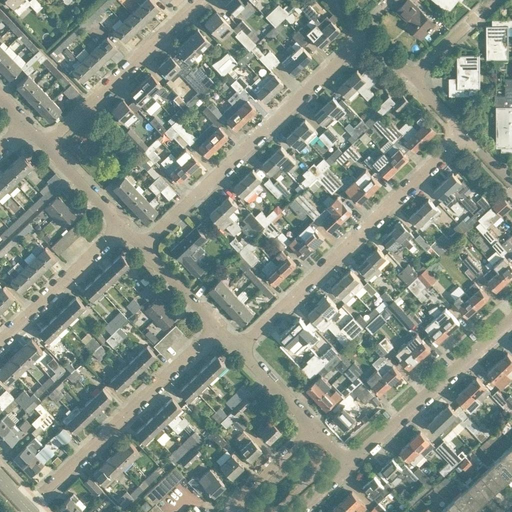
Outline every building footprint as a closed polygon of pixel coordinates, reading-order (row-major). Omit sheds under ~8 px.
[(29,0),(27,2),(41,16),(47,11),(37,0),(29,0)] [(159,7),(152,0),(144,0),(140,4),(150,15),(159,7)] [(241,0),(227,0),(225,3),(234,12),(239,8),(246,16),(254,8),(246,0),(244,3),(241,0)] [(301,0),(297,4),(302,9),(311,18),(330,38),(339,29),(326,15),(320,21),(316,18),(316,12),(308,3),(311,0),(301,0)] [(426,14),(419,7),(410,0),(396,0),(401,5),(397,10),(414,26),(412,29),(422,38),(429,29),(429,30),(432,27),(432,26),(433,25),(424,16),(426,14)] [(434,0),(448,11),(449,9),(455,0),(454,0),(434,0)] [(103,1),(91,13),(98,21),(102,17),(100,14),(108,6),(103,1)] [(278,3),(265,16),(275,26),(278,23),(284,17),(285,16),(288,13),(283,7),(282,8),(278,3)] [(131,13),(141,24),(150,15),(140,4),(131,13)] [(283,7),(288,13),(290,11),(292,10),(286,4),(283,7)] [(227,33),(232,28),(216,11),(205,21),(216,33),(222,27),(227,33)] [(98,21),(91,13),(79,25),(83,29),(91,21),(95,25),(98,21)] [(131,13),(122,21),(133,32),(141,24),(131,13)] [(14,23),(6,14),(2,18),(10,27),(14,23)] [(301,26),(297,31),(307,42),(312,38),(320,47),(330,38),(311,18),(306,22),(311,27),(306,31),(301,26)] [(488,56),(498,56),(506,56),(506,27),(511,27),(511,18),(495,19),(495,27),(488,27),(488,56)] [(237,23),(236,24),(237,24),(252,39),(251,40),(254,42),(258,38),(244,23),(241,20),(237,23)] [(114,29),(124,40),(133,32),(122,21),(114,29)] [(22,31),(14,23),(10,27),(18,35),(22,31)] [(275,26),(269,31),(274,35),(282,27),(278,23),(275,26)] [(237,24),(232,29),(236,33),(234,35),(248,49),(255,43),(254,42),(251,40),(252,39),(237,24)] [(83,29),(79,25),(70,33),(74,37),(83,29)] [(214,46),(197,28),(187,38),(198,49),(204,44),(210,50),(214,46)] [(30,40),(22,31),(18,35),(26,44),(30,40)] [(290,44),(286,48),(291,53),(301,65),(311,56),(302,47),(307,42),(297,31),(292,35),(300,44),(294,49),(290,44)] [(74,37),(70,33),(61,41),(66,46),(74,37)] [(117,47),(107,36),(98,45),(108,56),(117,47)] [(197,61),(192,55),(198,49),(187,38),(177,48),(194,65),(197,61)] [(39,50),(30,40),(26,44),(35,54),(39,50)] [(61,50),(66,46),(61,41),(49,53),(56,60),(60,56),(58,53),(61,50)] [(264,54),(255,43),(248,49),(241,57),(245,62),(255,53),(269,68),(273,64),(274,63),(264,54)] [(108,56),(98,45),(89,53),(99,64),(108,56)] [(12,58),(4,49),(0,52),(0,68),(1,69),(12,58)] [(264,54),(274,63),(273,64),(274,65),(279,60),(269,49),(264,54)] [(211,63),(222,75),(223,75),(222,74),(227,70),(235,62),(236,62),(227,51),(223,55),(211,63)] [(99,64),(89,53),(80,61),(91,72),(99,64)] [(291,53),(281,62),(292,74),(301,65),(291,53)] [(197,91),(185,102),(189,106),(208,88),(193,72),(183,61),(179,65),(170,55),(159,65),(172,80),(180,72),(197,91)] [(469,93),(477,93),(477,86),(477,56),(459,56),(459,83),(449,83),(449,95),(469,95),(469,93)] [(45,57),(42,61),(50,69),(54,66),(45,57)] [(235,62),(240,67),(245,62),(241,57),(236,62),(235,62)] [(9,78),(21,67),(12,58),(1,69),(9,78)] [(72,69),(82,80),(91,72),(80,61),(72,69)] [(193,72),(208,88),(213,84),(215,82),(216,80),(206,71),(205,72),(201,65),(193,72)] [(54,66),(50,69),(58,78),(62,74),(54,66)] [(348,78),(357,88),(368,99),(373,93),(368,88),(377,79),(366,69),(361,74),(357,69),(348,78)] [(283,83),(270,70),(261,79),(273,92),(283,83)] [(161,94),(162,95),(167,91),(150,73),(140,83),(156,99),(161,94)] [(28,74),(16,85),(24,94),(36,83),(28,74)] [(70,82),(62,74),(58,78),(66,86),(70,82)] [(239,74),(235,79),(244,88),(248,93),(255,100),(259,96),(264,100),(266,101),(270,97),(269,95),(273,92),(261,79),(258,76),(254,80),(255,81),(250,86),(239,74)] [(339,87),(347,96),(357,88),(348,78),(339,87)] [(505,95),(495,95),(495,108),(498,108),(498,107),(511,107),(511,78),(505,78),(505,95)] [(239,93),(244,88),(235,79),(230,83),(239,93)] [(79,92),(70,82),(66,86),(69,90),(65,93),(71,99),(79,92)] [(36,83),(24,94),(32,102),(44,91),(36,83)] [(140,83),(130,93),(137,100),(146,109),(150,114),(160,104),(156,99),(140,83)] [(32,102),(40,111),(52,99),(44,91),(32,102)] [(246,99),(241,94),(231,103),(245,118),(255,109),(248,101),(246,99)] [(173,98),(184,111),(189,106),(185,102),(179,95),(176,95),(173,98)] [(403,95),(395,102),(393,104),(399,111),(409,101),(403,95)] [(337,119),(341,115),(337,111),(341,107),(351,117),(356,113),(342,98),(338,102),(333,96),(324,105),(335,117),(337,119)] [(382,114),(393,104),(395,102),(389,96),(380,105),(381,107),(378,110),(382,114)] [(61,109),(54,101),(52,99),(40,111),(49,120),(61,109)] [(123,99),(112,109),(127,125),(137,115),(123,99)] [(211,101),(206,105),(216,115),(220,111),(211,101)] [(228,120),(235,128),(245,118),(231,103),(222,113),(226,118),(228,120)] [(202,109),(212,120),(216,115),(206,105),(202,109)] [(315,114),(326,126),(335,117),(324,105),(315,114)] [(511,107),(498,107),(498,108),(498,145),(500,145),(501,145),(501,151),(511,150),(511,107)] [(365,122),(369,127),(382,114),(378,110),(371,117),(365,122)] [(417,120),(422,125),(417,130),(426,139),(436,130),(422,115),(417,120)] [(154,116),(149,121),(161,133),(166,128),(154,116)] [(171,124),(177,132),(187,142),(188,143),(188,142),(190,144),(194,140),(198,145),(200,147),(207,155),(217,145),(203,130),(196,137),(177,118),(171,124)] [(318,132),(305,119),(296,128),(309,141),(318,132)] [(352,134),(356,139),(359,136),(361,135),(365,130),(365,131),(369,127),(365,122),(363,120),(353,129),(355,131),(352,134)] [(403,133),(391,120),(386,125),(398,138),(402,134),(407,139),(416,149),(426,139),(417,130),(412,124),(403,133)] [(218,126),(213,121),(203,130),(217,145),(227,135),(220,128),(218,126)] [(171,124),(166,129),(173,136),(177,132),(171,124)] [(386,125),(381,130),(393,143),(384,152),(389,157),(389,156),(398,166),(408,156),(399,147),(394,142),(398,138),(386,125)] [(328,126),(324,131),(333,141),(338,136),(328,126)] [(124,132),(142,151),(147,146),(130,127),(124,132)] [(299,150),(309,141),(296,128),(286,137),(299,150)] [(361,135),(360,136),(365,141),(370,136),(365,131),(365,130),(361,135)] [(324,131),(319,136),(329,147),(334,143),(333,141),(324,131)] [(177,132),(173,136),(183,146),(187,142),(177,132)] [(147,146),(142,151),(153,163),(160,157),(153,150),(161,142),(157,137),(147,146)] [(356,151),(350,145),(345,149),(355,160),(361,155),(357,150),(356,151)] [(281,164),(284,168),(288,165),(289,166),(295,160),(281,146),(272,155),(281,164)] [(189,153),(185,148),(175,157),(189,172),(199,162),(192,155),(190,152),(189,153)] [(343,152),(338,148),(326,159),(330,164),(343,152)] [(379,166),(388,176),(398,166),(389,156),(389,157),(384,152),(374,161),(379,166)] [(22,154),(13,162),(23,173),(32,165),(22,154)] [(281,164),(272,155),(262,164),(276,178),(281,172),(285,168),(284,168),(281,164)] [(138,161),(147,170),(151,166),(142,157),(138,161)] [(170,172),(179,181),(189,172),(175,157),(165,166),(170,171),(170,172)] [(326,159),(322,163),(326,168),(328,166),(330,164),(326,159)] [(23,173),(13,162),(4,171),(15,182),(23,173)] [(309,167),(317,176),(322,171),(314,162),(309,167)] [(155,178),(159,174),(151,166),(147,170),(155,178)] [(338,188),(343,183),(328,166),(326,168),(323,171),(336,185),(338,188)] [(303,180),(299,184),(304,189),(317,176),(309,167),(302,173),(308,179),(304,182),(303,180)] [(258,192),(263,188),(257,182),(262,178),(253,169),(244,178),(256,190),(258,192)] [(361,174),(363,177),(359,181),(370,193),(380,183),(372,175),(371,175),(366,169),(361,174)] [(9,193),(17,185),(15,182),(4,171),(0,174),(0,183),(6,190),(9,193)] [(317,176),(330,190),(336,185),(323,171),(322,171),(317,176)] [(453,172),(443,181),(458,197),(463,192),(457,186),(462,181),(453,172)] [(152,181),(160,190),(167,183),(159,174),(155,178),(152,181)] [(124,175),(112,186),(120,194),(132,183),(124,175)] [(234,187),(241,194),(246,199),(256,190),(244,178),(234,187)] [(264,183),(278,197),(282,192),(274,183),(269,178),(264,183)] [(278,179),(274,183),(282,192),(286,196),(290,192),(278,179)] [(351,194),(360,203),(370,193),(359,181),(353,186),(351,183),(346,188),(352,193),(351,194)] [(459,198),(458,197),(443,181),(434,190),(446,203),(451,198),(454,202),(459,198)] [(39,191),(43,194),(46,198),(56,190),(48,182),(39,191)] [(140,192),(132,183),(120,194),(129,203),(140,192)] [(176,192),(169,185),(167,183),(160,190),(168,199),(176,192)] [(304,208),(304,209),(319,224),(323,221),(332,230),(342,220),(328,205),(321,212),(301,191),(294,198),(304,208)] [(140,192),(129,203),(137,212),(148,201),(140,192)] [(43,194),(34,203),(38,207),(46,198),(43,194)] [(57,195),(45,207),(54,217),(66,205),(57,195)] [(476,201),(481,206),(474,213),(479,218),(482,214),(491,207),(491,206),(482,195),(476,201)] [(498,210),(500,208),(508,201),(502,195),(492,205),(498,210)] [(158,201),(153,196),(148,201),(137,212),(146,221),(157,210),(153,206),(158,201)] [(228,214),(231,217),(235,213),(232,210),(238,205),(229,196),(220,205),(228,214)] [(343,201),(338,196),(328,205),(342,220),(352,210),(345,203),(343,201)] [(299,213),(304,209),(304,208),(294,198),(289,203),(299,213)] [(441,211),(429,199),(419,208),(431,220),(432,220),(433,222),(437,218),(436,216),(441,211)] [(38,207),(34,203),(25,211),(29,215),(38,207)] [(64,227),(76,215),(66,205),(54,217),(64,227)] [(210,213),(219,223),(224,218),(227,222),(225,225),(234,235),(241,228),(242,228),(241,227),(231,217),(228,214),(220,205),(210,213)] [(482,214),(479,218),(478,218),(481,221),(486,227),(493,221),(490,218),(496,213),(491,207),(482,214)] [(419,226),(419,225),(422,229),(431,220),(419,208),(410,216),(419,226)] [(267,215),(261,210),(255,216),(265,226),(266,225),(278,214),(278,213),(273,209),(267,215)] [(29,215),(25,211),(17,219),(21,223),(29,215)] [(251,211),(243,219),(247,223),(241,227),(242,228),(241,228),(247,233),(252,239),(258,245),(259,244),(256,241),(253,238),(262,229),(265,226),(255,216),(251,211)] [(280,212),(278,213),(278,214),(266,225),(286,246),(290,241),(295,246),(295,247),(297,249),(304,256),(310,251),(311,252),(315,249),(313,247),(314,247),(305,238),(305,237),(300,232),(290,241),(273,222),(282,214),(280,212)] [(465,230),(478,218),(479,218),(474,213),(471,216),(468,213),(458,223),(465,230)] [(21,223),(17,219),(8,227),(12,231),(21,223)] [(401,221),(392,230),(406,245),(408,248),(413,243),(409,239),(413,235),(409,231),(410,230),(401,221)] [(35,230),(28,222),(16,234),(20,238),(27,231),(30,234),(35,230)] [(305,228),(310,233),(305,237),(305,238),(314,247),(324,237),(315,228),(310,223),(305,228)] [(454,227),(457,230),(448,238),(452,242),(465,230),(458,223),(454,227)] [(73,225),(69,229),(76,237),(81,232),(73,225)] [(266,225),(265,226),(262,229),(281,251),(272,259),(286,273),(296,264),(287,254),(287,255),(282,250),(286,246),(266,225)] [(0,242),(0,243),(12,231),(8,227),(0,235),(0,242)] [(190,253),(206,238),(196,227),(172,249),(197,276),(204,269),(190,253)] [(76,237),(69,229),(64,233),(72,241),(76,237)] [(391,248),(397,253),(406,245),(392,230),(382,239),(391,248)] [(507,250),(490,231),(484,236),(502,254),(507,250)] [(64,233),(60,237),(67,245),(72,241),(64,233)] [(235,237),(230,242),(239,252),(240,252),(239,251),(252,239),(247,233),(239,241),(235,237)] [(420,233),(415,238),(426,250),(427,249),(431,253),(435,250),(430,244),(420,233)] [(20,238),(16,234),(7,242),(11,246),(20,238)] [(430,244),(435,250),(440,255),(452,242),(448,238),(447,238),(443,234),(436,240),(435,239),(430,244)] [(67,245),(60,237),(55,242),(63,250),(67,245)] [(258,259),(251,251),(258,245),(252,239),(239,251),(240,252),(239,252),(243,256),(243,255),(252,265),(258,259)] [(11,246),(7,242),(0,248),(0,252),(2,255),(11,246)] [(58,254),(63,250),(55,242),(51,246),(58,254)] [(37,248),(32,252),(35,256),(36,255),(46,266),(55,258),(44,247),(40,251),(37,248)] [(387,257),(378,247),(368,256),(377,266),(387,257)] [(129,264),(120,254),(111,263),(120,272),(129,264)] [(469,254),(463,260),(465,263),(466,263),(478,276),(483,272),(469,254)] [(35,256),(27,263),(38,274),(46,266),(36,255),(35,256)] [(244,271),(249,267),(249,268),(252,265),(243,255),(243,256),(236,262),(244,271)] [(377,266),(368,256),(359,265),(368,275),(364,278),(367,281),(375,274),(376,275),(381,271),(377,266)] [(504,256),(499,261),(493,265),(498,271),(499,270),(507,280),(511,275),(511,264),(509,261),(504,256)] [(267,274),(276,283),(286,273),(272,259),(262,268),(267,273),(267,274)] [(23,267),(17,261),(12,265),(29,283),(38,274),(27,263),(23,267)] [(111,282),(120,272),(111,263),(101,272),(111,282)] [(408,263),(404,267),(415,279),(418,275),(417,275),(419,274),(419,273),(427,266),(425,263),(416,271),(408,263)] [(465,270),(473,280),(478,276),(466,263),(465,263),(463,265),(466,269),(465,270)] [(12,265),(7,270),(13,277),(10,280),(20,291),(29,283),(12,265)] [(488,280),(497,289),(507,280),(499,270),(498,271),(493,265),(489,269),(483,274),(488,279),(488,280)] [(244,271),(253,280),(257,276),(249,268),(249,267),(244,271)] [(398,273),(409,285),(415,279),(404,267),(398,273)] [(426,267),(422,271),(431,283),(436,278),(426,267)] [(359,279),(351,270),(341,279),(355,293),(363,285),(372,295),(374,292),(379,297),(381,295),(382,295),(380,294),(368,281),(364,284),(359,279)] [(418,275),(427,286),(431,283),(422,271),(419,274),(417,275),(418,275)] [(92,281),(101,291),(111,282),(101,272),(92,281)] [(257,276),(253,280),(261,289),(265,285),(257,276)] [(209,288),(218,297),(229,286),(221,278),(221,277),(209,288)] [(332,288),(345,302),(355,293),(341,279),(332,288)] [(83,289),(92,299),(101,291),(92,281),(83,289)] [(474,292),(470,296),(469,296),(478,306),(488,296),(480,287),(475,282),(469,286),(474,292)] [(144,287),(139,292),(147,300),(156,292),(150,287),(148,284),(144,287)] [(0,285),(0,301),(4,306),(13,298),(2,287),(0,285)] [(274,294),(267,287),(265,285),(261,289),(269,298),(274,294)] [(218,297),(226,306),(237,295),(229,286),(218,297)] [(380,294),(382,295),(381,295),(389,303),(394,299),(385,289),(380,294)] [(459,305),(468,315),(478,306),(469,296),(470,296),(465,291),(454,300),(459,305)] [(226,306),(234,315),(246,304),(237,295),(226,306)] [(322,300),(318,304),(330,317),(338,308),(335,305),(336,305),(331,300),(327,296),(325,295),(321,299),(322,300)] [(84,306),(75,296),(67,305),(76,314),(84,306)] [(400,296),(395,300),(400,306),(405,302),(400,296)] [(133,297),(125,305),(133,313),(141,306),(133,297)] [(144,309),(154,319),(166,307),(157,297),(144,309)] [(389,303),(385,307),(390,313),(393,311),(409,328),(410,327),(415,323),(407,314),(404,310),(400,306),(394,299),(389,303)] [(254,312),(246,304),(234,315),(242,323),(254,312)] [(318,304),(308,314),(313,318),(309,321),(316,328),(319,325),(324,330),(329,326),(337,336),(343,331),(340,328),(330,317),(318,304)] [(76,314),(67,305),(57,314),(66,323),(76,314)] [(429,309),(436,317),(449,332),(459,322),(451,313),(446,307),(442,311),(437,305),(429,309)] [(163,329),(176,317),(166,307),(154,319),(163,329)] [(412,309),(407,314),(415,323),(417,325),(422,320),(412,309)] [(360,314),(356,318),(364,327),(366,326),(370,322),(376,315),(372,310),(368,314),(370,316),(366,320),(360,314)] [(47,323),(56,332),(66,323),(57,314),(47,323)] [(107,322),(115,330),(119,326),(107,314),(103,318),(107,322)] [(295,323),(291,327),(300,336),(308,344),(310,347),(320,338),(313,331),(316,328),(309,321),(306,324),(300,318),(299,319),(298,317),(294,321),(295,323)] [(352,317),(340,328),(343,331),(351,339),(363,328),(352,317)] [(430,331),(439,341),(449,332),(436,317),(425,326),(430,331)] [(130,321),(127,318),(119,326),(115,330),(122,337),(123,338),(127,334),(122,329),(130,321)] [(103,326),(111,334),(115,330),(107,322),(103,326)] [(370,322),(366,326),(372,333),(377,329),(370,322)] [(38,331),(47,341),(56,332),(47,323),(38,331)] [(175,324),(171,328),(178,336),(183,332),(175,324)] [(285,329),(280,334),(281,336),(298,354),(305,347),(307,345),(308,344),(300,336),(291,327),(287,331),(285,329)] [(171,328),(166,333),(174,341),(178,336),(171,328)] [(145,333),(154,343),(158,339),(149,329),(145,333)] [(115,330),(111,334),(105,339),(113,347),(122,337),(115,330)] [(162,337),(169,345),(174,341),(166,333),(162,337)] [(417,333),(407,342),(420,358),(430,348),(417,333)] [(379,341),(388,351),(394,346),(386,336),(379,341)] [(89,340),(96,348),(100,344),(93,337),(89,340)] [(162,337),(157,341),(165,349),(169,345),(162,337)] [(31,338),(23,346),(34,358),(42,350),(31,338)] [(89,340),(84,344),(92,352),(96,348),(89,340)] [(44,344),(50,351),(54,348),(47,341),(44,344)] [(161,353),(165,349),(157,341),(153,345),(161,353)] [(393,365),(388,359),(384,355),(388,351),(379,341),(373,346),(381,355),(372,363),(378,369),(391,383),(401,374),(393,365)] [(401,347),(396,352),(401,357),(403,359),(410,367),(420,358),(407,342),(404,342),(401,345),(401,347)] [(100,344),(96,348),(103,356),(107,353),(100,344)] [(156,355),(147,345),(138,354),(147,363),(156,355)] [(332,345),(319,357),(326,363),(336,353),(338,351),(332,345)] [(34,358),(23,346),(14,354),(25,366),(34,358)] [(96,356),(99,360),(103,356),(96,348),(92,352),(92,353),(90,354),(93,359),(96,356)] [(324,365),(329,370),(342,358),(337,353),(325,364),(324,365)] [(498,362),(511,377),(511,376),(511,357),(508,353),(498,362)] [(18,377),(27,369),(25,366),(14,354),(5,363),(16,375),(18,377)] [(147,363),(138,354),(128,363),(137,372),(147,363)] [(225,365),(216,355),(207,364),(216,373),(225,365)] [(55,372),(50,376),(54,380),(64,370),(52,357),(46,363),(55,372)] [(308,362),(301,368),(311,378),(320,369),(324,365),(326,363),(319,357),(311,365),(308,362)] [(347,358),(344,361),(349,367),(358,376),(359,377),(364,372),(354,362),(352,364),(347,358)] [(63,364),(70,372),(71,372),(74,369),(67,361),(63,364)] [(488,372),(501,386),(511,377),(498,362),(488,372)] [(0,367),(0,375),(7,383),(16,375),(5,363),(0,367)] [(128,363),(119,372),(128,381),(137,372),(128,363)] [(216,373),(207,364),(197,373),(206,382),(216,373)] [(82,376),(74,369),(71,372),(78,380),(82,376)] [(372,383),(381,393),(391,383),(378,369),(367,378),(372,383)] [(71,372),(70,372),(66,376),(74,384),(78,380),(71,372)] [(110,381),(119,390),(128,381),(119,372),(110,381)] [(197,373),(188,382),(197,391),(206,382),(197,373)] [(326,389),(331,384),(322,374),(307,388),(317,398),(326,389)] [(42,384),(46,388),(54,380),(50,376),(42,384)] [(353,390),(363,381),(359,377),(358,376),(348,384),(353,390)] [(467,386),(481,401),(491,391),(485,386),(486,386),(477,377),(467,386)] [(61,381),(51,390),(59,398),(63,394),(58,390),(64,384),(61,381)] [(179,390),(188,400),(197,391),(188,382),(179,390)] [(342,393),(332,383),(331,384),(326,389),(317,398),(326,408),(342,393)] [(42,384),(33,392),(37,397),(46,388),(42,384)] [(238,389),(235,392),(242,400),(245,397),(251,392),(243,384),(238,389)] [(482,403),(481,401),(467,386),(457,396),(462,402),(458,405),(462,409),(466,405),(471,411),(476,405),(478,407),(482,403)] [(111,397),(102,387),(93,396),(103,405),(111,397)] [(28,405),(34,399),(38,403),(39,402),(41,400),(37,397),(33,392),(29,396),(23,389),(14,397),(19,402),(24,408),(28,405)] [(492,394),(511,415),(511,414),(511,405),(505,398),(506,398),(497,389),(492,394)] [(48,394),(55,402),(59,398),(51,390),(48,394)] [(225,401),(232,409),(242,400),(235,392),(225,401)] [(376,405),(380,401),(372,392),(367,396),(376,405)] [(10,393),(0,402),(0,410),(3,408),(14,397),(10,393)] [(93,414),(103,405),(93,396),(84,405),(93,414)] [(14,397),(3,408),(7,412),(19,402),(14,397)] [(178,421),(181,418),(175,412),(181,407),(172,397),(163,406),(178,421)] [(232,409),(237,415),(250,403),(245,397),(242,400),(232,409)] [(31,422),(36,427),(39,424),(50,413),(39,402),(38,403),(34,407),(40,414),(31,422)] [(345,427),(359,413),(348,402),(334,416),(345,427)] [(478,427),(462,409),(458,405),(454,409),(449,404),(438,414),(452,428),(457,433),(466,425),(482,441),(487,436),(478,427)] [(80,409),(76,405),(71,410),(71,411),(83,424),(93,414),(84,405),(80,409)] [(166,421),(172,427),(178,421),(163,406),(153,415),(162,425),(166,421)] [(220,407),(215,411),(223,418),(227,414),(220,407)] [(65,423),(74,432),(83,424),(71,411),(71,410),(69,408),(65,411),(67,413),(62,418),(66,422),(65,423)] [(219,422),(226,428),(234,421),(242,429),(246,425),(237,415),(232,409),(231,410),(227,415),(227,414),(223,418),(219,422)] [(219,422),(223,418),(215,411),(211,415),(219,422)] [(0,435),(14,423),(5,413),(0,418),(0,435)] [(44,429),(55,418),(50,413),(39,424),(44,429)] [(437,432),(442,438),(452,428),(438,414),(428,423),(437,432)] [(153,415),(144,424),(153,434),(157,438),(164,431),(160,427),(162,425),(153,415)] [(269,441),(280,430),(270,420),(266,416),(260,421),(262,423),(257,428),(269,441)] [(30,424),(25,419),(17,426),(14,423),(0,435),(0,440),(6,446),(5,447),(5,448),(30,424)] [(507,421),(500,427),(504,432),(511,426),(507,421)] [(491,432),(483,423),(478,427),(487,436),(491,432)] [(135,433),(144,442),(153,434),(144,424),(135,433)] [(71,436),(62,427),(56,432),(65,441),(71,436)] [(213,428),(208,433),(220,446),(226,441),(213,428)] [(261,449),(243,430),(236,437),(241,442),(238,446),(250,459),(261,449)] [(194,431),(190,435),(198,443),(202,439),(194,431)] [(434,445),(421,431),(410,441),(419,450),(424,455),(429,450),(434,445)] [(180,444),(184,447),(188,452),(198,443),(190,435),(190,434),(180,444)] [(493,434),(487,439),(488,441),(491,444),(498,439),(493,434)] [(39,449),(38,448),(43,444),(35,436),(13,456),(14,457),(15,456),(23,464),(39,449)] [(445,438),(440,443),(458,462),(462,458),(454,450),(456,449),(445,438)] [(139,451),(128,439),(119,448),(130,459),(139,451)] [(484,451),(491,444),(488,441),(487,439),(480,446),(484,451)] [(400,450),(414,465),(424,455),(419,450),(410,441),(400,450)] [(38,448),(39,449),(23,464),(31,473),(30,474),(30,475),(54,452),(45,442),(43,444),(38,448)] [(458,462),(440,443),(436,448),(454,466),(458,462)] [(178,446),(178,447),(176,449),(171,453),(179,461),(188,452),(184,447),(180,444),(178,446)] [(180,460),(185,466),(200,451),(195,446),(180,460)] [(119,448),(110,456),(121,468),(130,459),(119,448)] [(511,453),(508,449),(501,455),(511,466),(511,453)] [(165,465),(167,468),(173,463),(175,465),(179,461),(171,453),(168,457),(171,460),(165,465)] [(231,477),(243,466),(231,453),(219,464),(231,477)] [(57,454),(52,459),(56,464),(62,458),(57,454)] [(511,466),(501,455),(494,461),(509,477),(511,474),(511,466)] [(102,464),(113,476),(121,468),(110,456),(102,464)] [(460,463),(466,469),(473,462),(467,457),(460,463)] [(397,473),(402,478),(405,476),(412,483),(418,477),(405,463),(401,466),(393,458),(382,468),(391,478),(397,473)] [(503,483),(509,477),(494,461),(488,467),(503,483)] [(112,485),(117,480),(113,476),(102,464),(93,473),(104,484),(108,481),(112,485)] [(174,466),(169,471),(179,481),(184,476),(174,466)] [(414,472),(424,483),(428,487),(429,487),(429,488),(435,483),(419,467),(414,472)] [(481,473),(496,489),(503,483),(488,467),(481,473)] [(156,469),(147,477),(151,481),(159,473),(156,469)] [(196,476),(191,477),(187,480),(199,492),(205,486),(207,488),(207,489),(209,490),(213,494),(224,484),(210,469),(199,479),(196,476)] [(169,471),(164,475),(174,486),(179,481),(169,471)] [(474,479),(489,496),(496,489),(481,473),(474,479)] [(138,485),(142,489),(151,481),(147,477),(145,474),(141,478),(144,480),(138,485)] [(164,475),(159,480),(169,491),(174,486),(164,475)] [(363,486),(378,502),(393,488),(387,481),(383,485),(374,475),(363,486)] [(95,495),(97,494),(101,499),(106,494),(89,476),(83,482),(95,495)] [(468,485),(483,502),(489,496),(474,479),(468,485)] [(159,480),(153,485),(164,495),(169,491),(159,480)] [(441,481),(433,487),(436,491),(444,485),(441,481)] [(399,493),(410,505),(428,487),(424,483),(411,495),(404,488),(399,493)] [(133,498),(142,489),(138,485),(129,494),(133,498)] [(153,485),(148,490),(159,500),(164,495),(153,485)] [(468,485),(462,491),(476,508),(483,502),(468,485)] [(143,495),(153,505),(153,506),(155,504),(159,500),(148,490),(143,495)] [(352,491),(342,501),(353,511),(359,511),(366,506),(361,501),(361,500),(352,491)] [(455,498),(467,511),(471,511),(476,508),(462,491),(455,498)] [(59,505),(65,511),(78,511),(82,509),(75,501),(78,498),(73,493),(70,496),(69,495),(59,505)] [(111,499),(106,494),(101,499),(93,506),(98,511),(111,499)] [(123,507),(133,498),(129,494),(119,503),(123,507)] [(467,511),(455,498),(448,504),(455,511),(467,511)] [(145,500),(140,505),(145,510),(150,505),(145,500)] [(332,510),(333,511),(353,511),(342,501),(332,510)]
